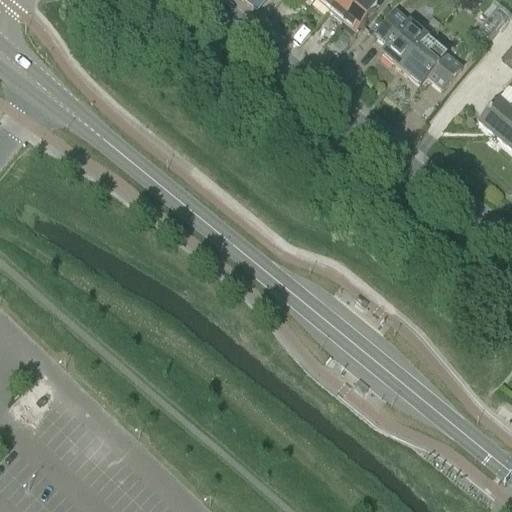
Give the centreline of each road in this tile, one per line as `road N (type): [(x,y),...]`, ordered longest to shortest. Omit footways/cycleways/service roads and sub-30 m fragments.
road 1 (tertiary): [(511,476),(0,56)]
road 2 (residential): [(511,258),(199,0)]
